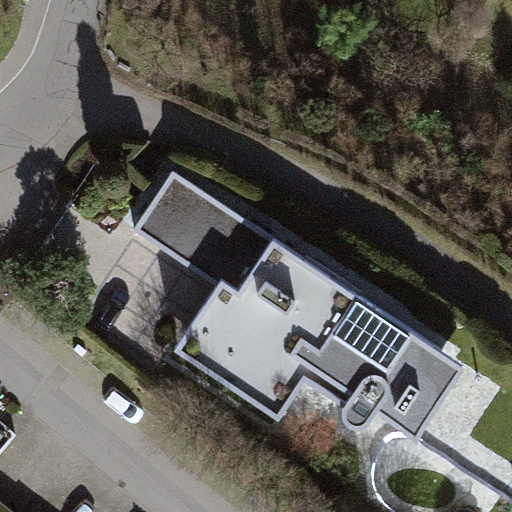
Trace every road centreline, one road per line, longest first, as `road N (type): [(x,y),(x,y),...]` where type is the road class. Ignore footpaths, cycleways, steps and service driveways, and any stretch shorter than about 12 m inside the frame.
road 1 (track): [(54,87),(213,139),(380,228),(511,315)]
road 2 (residential): [(0,360),(194,511)]
road 3 (residential): [(0,146),(33,124),(54,87),(77,0)]
